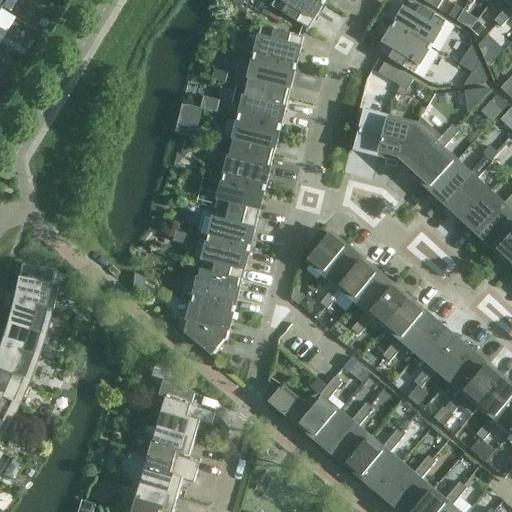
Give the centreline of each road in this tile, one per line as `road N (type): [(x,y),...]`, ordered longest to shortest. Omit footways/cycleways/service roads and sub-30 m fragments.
road 1 (residential): [(219,511),(309,189)]
road 2 (residential): [(511,338),(367,215),(309,189)]
road 3 (residential): [(309,189),(345,46),(373,0)]
